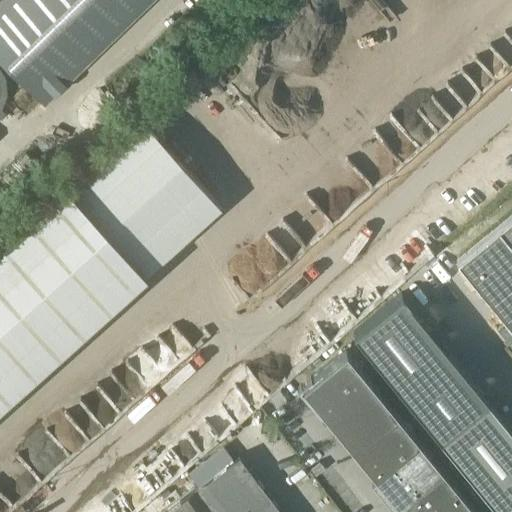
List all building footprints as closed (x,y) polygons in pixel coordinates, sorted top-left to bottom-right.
[(145,0),(2,0),(0,2),(0,53),(44,99),(145,0)] [(0,401),(221,204),(218,200),(141,114),(0,239),(0,401)] [(511,215),(458,260),(511,325),(511,215)] [(511,511),(511,427),(401,292),(354,331),(491,499),(490,499),(501,511),(511,511)] [(321,415),(324,412),(375,474),(371,477),(394,505),(400,511),(479,511),(441,466),(346,349),(299,387),(321,415)] [(155,511),(285,511),(238,449),(155,511)]
